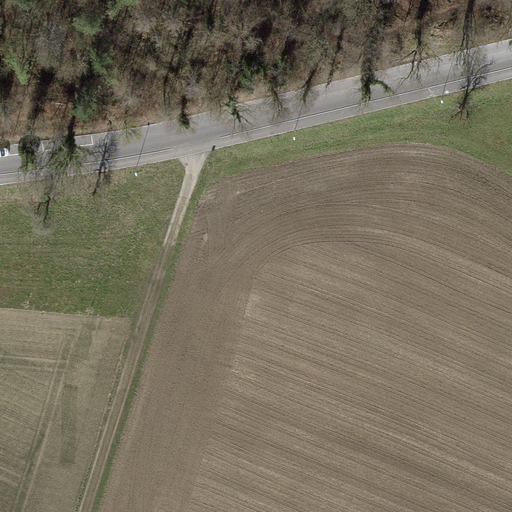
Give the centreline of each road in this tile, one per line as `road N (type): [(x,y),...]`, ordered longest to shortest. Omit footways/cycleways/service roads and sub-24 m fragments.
road 1 (residential): [(0,163),(206,131),(511,60)]
road 2 (track): [(84,511),(206,131)]
